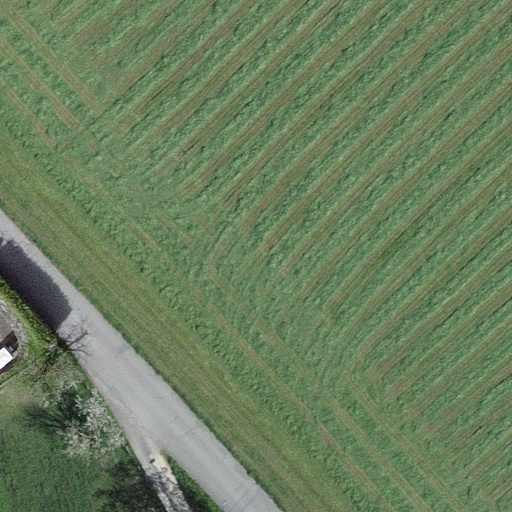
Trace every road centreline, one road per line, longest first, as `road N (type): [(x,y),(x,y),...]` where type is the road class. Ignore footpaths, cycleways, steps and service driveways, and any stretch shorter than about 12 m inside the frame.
road 1 (residential): [(244,511),(136,380),(0,240)]
road 2 (track): [(136,380),(181,511)]
